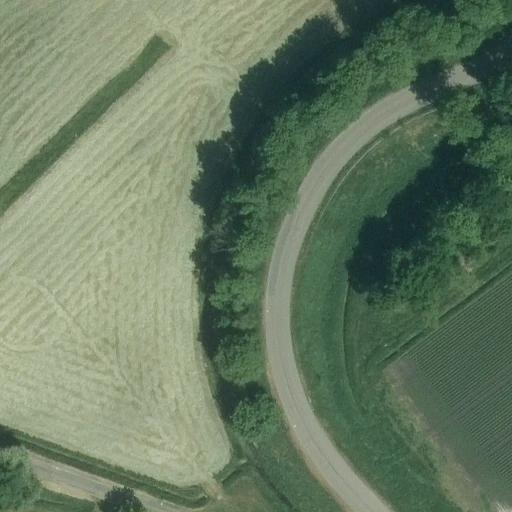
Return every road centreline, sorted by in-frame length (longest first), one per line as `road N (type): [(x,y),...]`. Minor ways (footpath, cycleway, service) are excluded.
road 1 (tertiary): [(370,511),(308,430),(281,363),(276,278),(295,218),(336,154),(383,113),(511,47)]
road 2 (unclassified): [(159,511),(0,449)]
